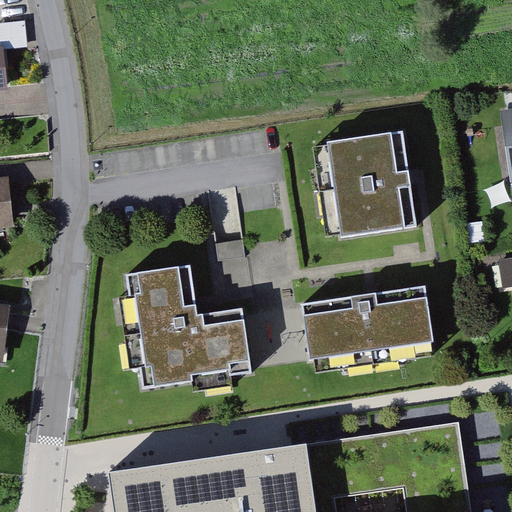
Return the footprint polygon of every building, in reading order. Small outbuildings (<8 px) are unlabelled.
[(25,22),(0,24),(0,46),(27,44),(25,22)] [(406,126),(331,137),(344,231),(420,220),(414,176),(406,126)] [(11,180),(0,180),(0,230),(14,230),(11,180)] [(191,262),(128,271),(146,389),(255,373),(245,304),(199,311),(197,302),(191,262)] [(376,289),(304,300),(315,369),(437,350),(427,282),(376,289)] [(14,307),(0,304),(0,364),(7,365),(14,307)] [(476,511),(476,508),(463,417),(311,439),(103,469),(109,511),(476,511)]
